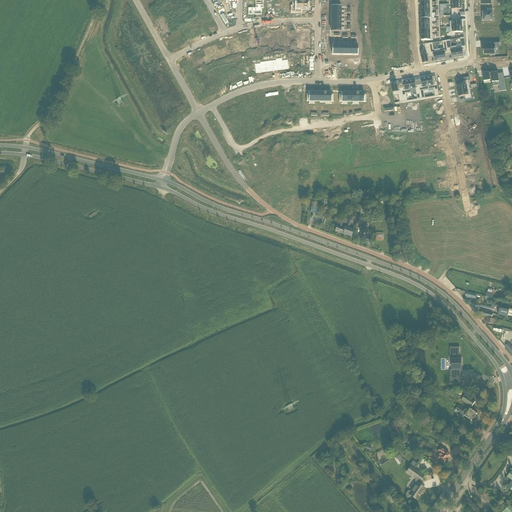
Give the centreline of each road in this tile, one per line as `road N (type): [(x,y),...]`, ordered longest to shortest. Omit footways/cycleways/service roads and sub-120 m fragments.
road 1 (residential): [(501,357),(440,283),(299,226),(253,195)]
road 2 (secondary): [(160,187),(368,265)]
road 3 (secondary): [(370,259),(165,180)]
road 4 (secondary): [(368,265),(442,302),(504,383)]
road 5 (secondary): [(501,357),(436,288),(370,259)]
road 6 (track): [(99,0),(50,112),(26,140)]
road 7 (residential): [(468,209),(439,67)]
